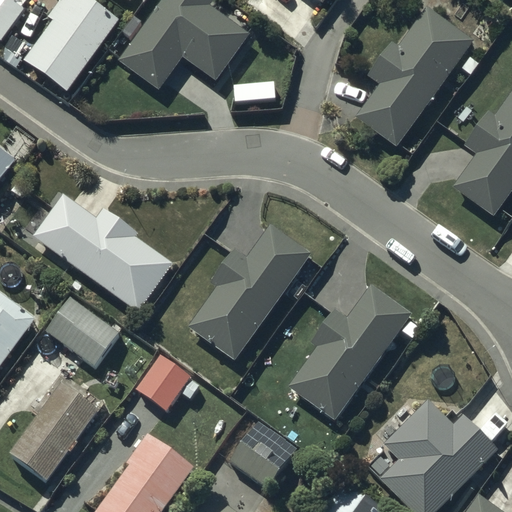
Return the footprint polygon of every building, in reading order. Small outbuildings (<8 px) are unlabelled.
[(5,0),(0,0),(0,47),(2,49),(27,14),(5,0)] [(119,31),(77,0),(68,0),(49,26),(54,30),(24,71),(67,102),(119,31)] [(116,0),(130,9),(136,0),(116,0)] [(205,0),(168,0),(119,69),(160,98),(184,65),(215,88),(249,41),(212,14),(216,8),(205,0)] [(307,0),(321,10),(329,0),(307,0)] [(474,6),(458,29),(487,49),(503,26),(474,6)] [(394,51),(369,84),(380,92),(356,126),(396,156),(474,49),(427,15),(398,54),(394,51)] [(490,119),(466,153),(478,161),(454,194),(494,224),(500,215),(511,223),(511,102),(497,123),(490,119)] [(0,190),(15,169),(0,157),(0,190)] [(34,244),(138,320),(173,273),(137,246),(139,243),(105,218),(99,227),(65,202),(34,244)] [(237,257),(212,292),(216,294),(188,334),(235,368),(311,263),(269,233),(247,264),(237,257)] [(311,350),(317,354),(318,355),(289,394),(335,428),(412,323),(371,292),(347,325),(336,317),(311,350)] [(0,301),(0,381),(38,332),(0,301)] [(72,304),(46,339),(95,376),(121,342),(97,324),(102,318),(88,308),(84,313),(72,304)] [(160,364),(136,397),(167,420),(191,387),(160,364)] [(62,394),(10,463),(47,490),(98,421),(62,394)] [(427,407),(381,452),(398,469),(380,487),(405,511),(442,511),(498,457),(464,422),(453,433),(427,407)] [(254,438),(230,470),(268,499),(292,467),(254,438)] [(147,444),(127,472),(131,475),(104,511),(169,511),(194,477),(147,444)] [(320,511),(376,511),(339,486),(320,511)] [(492,511),(480,503),(473,511),(492,511)]
